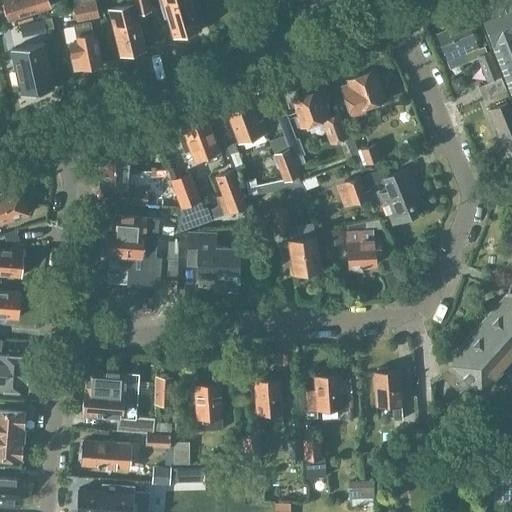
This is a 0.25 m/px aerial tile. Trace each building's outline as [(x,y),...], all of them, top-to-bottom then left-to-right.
[(4,0),(10,20),(50,7),(48,0),(4,0)] [(74,4),(77,22),(100,18),(95,0),(93,0),(82,3),(74,4)] [(142,13),(151,11),(148,0),(127,0),(129,5),(109,10),(120,55),(123,54),(126,56),(132,55),(134,52),(146,49),(142,33),(146,32),(142,13)] [(160,0),(173,38),(185,34),(189,36),(196,33),(196,30),(201,29),(192,0),(160,0)] [(511,0),(502,0),(506,7),(482,16),(489,31),(496,49),(506,75),(511,89),(511,0)] [(45,33),(42,21),(19,25),(22,38),(45,33)] [(77,42),(68,43),(74,71),(84,69),(88,71),(95,70),(97,66),(102,66),(95,35),(94,36),(93,32),(91,21),(73,25),(77,42)] [(479,50),(476,42),(468,22),(436,35),(447,63),(479,50)] [(22,95),(54,88),(43,42),(11,50),(22,95)] [(490,51),(476,57),(487,83),(500,77),(490,51)] [(349,79),(353,92),(343,97),(353,120),(366,115),(364,109),(387,100),(378,74),(375,73),(373,69),(349,79)] [(450,81),(454,89),(461,86),(458,78),(450,81)] [(501,78),(479,87),(484,100),(506,90),(501,78)] [(300,129),(321,121),(330,144),(336,141),(337,142),(344,139),(349,137),(340,111),(329,115),(325,105),(324,106),(322,102),(329,99),(326,88),(317,91),(317,90),(293,99),(299,115),(296,117),(300,129)] [(508,159),(511,157),(511,112),(508,103),(488,111),(508,159)] [(228,114),(238,143),(268,132),(263,119),(258,120),(253,104),(242,109),(239,107),(232,110),(231,113),(228,114)] [(305,154),(299,138),(296,139),(286,114),(277,117),(293,158),(305,154)] [(182,128),(195,162),(208,157),(210,162),(221,158),(207,117),(205,118),(201,116),(193,119),(191,123),(190,124),(190,125),(182,128)] [(336,141),(330,144),(324,146),(330,160),(349,152),(356,168),(364,164),(353,137),(345,140),(344,139),(337,142),(336,141)] [(225,146),(228,153),(237,149),(234,142),(225,146)] [(361,151),(367,165),(380,159),(375,145),(361,151)] [(101,187),(126,189),(128,189),(128,188),(130,154),(119,153),(119,149),(107,148),(107,152),(104,152),(101,187)] [(283,179),(256,185),(258,194),(302,187),(298,177),(299,176),(289,149),(274,155),(283,179)] [(368,187),(384,181),(383,178),(390,175),(387,167),(364,177),(368,187)] [(383,178),(384,181),(388,190),(379,193),(380,195),(378,195),(382,206),(385,205),(393,224),(417,214),(413,206),(421,202),(408,168),(390,175),(383,178)] [(222,196),(217,197),(221,205),(225,203),(229,214),(247,207),(233,170),(215,177),(222,196)] [(204,209),(201,201),(191,173),(177,178),(170,181),(176,197),(180,209),(179,233),(214,221),(207,207),(204,209)] [(335,185),(337,191),(344,208),(369,198),(361,176),(342,183),(335,185)] [(126,204),(179,209),(176,197),(149,195),(150,189),(128,188),(128,189),(126,189),(126,204)] [(0,225),(30,216),(24,198),(21,197),(20,192),(4,198),(3,196),(0,196),(0,225)] [(272,231),(287,229),(295,274),(320,270),(313,223),(289,227),(287,208),(269,210),(272,231)] [(108,231),(106,255),(141,258),(139,284),(157,285),(159,259),(156,258),(159,219),(111,215),(109,231),(108,231)] [(324,231),(327,246),(343,242),(339,228),(324,231)] [(348,229),(349,256),(350,272),(363,271),(362,267),(375,266),(374,254),(379,254),(378,238),(373,238),(373,228),(348,229)] [(6,240),(19,242),(16,231),(4,234),(6,240)] [(198,262),(197,280),(216,281),(216,286),(238,287),(240,249),(217,248),(218,234),(188,233),(186,261),(198,262)] [(166,241),(165,259),(167,260),(166,279),(177,280),(178,242),(166,241)] [(0,275),(22,276),(22,273),(24,271),(25,265),(23,263),(24,249),(0,247),(0,275)] [(384,273),(392,295),(403,291),(395,269),(384,273)] [(507,295),(448,360),(437,373),(440,376),(464,399),(472,406),(484,392),(511,361),(511,270),(511,283),(507,295)] [(176,289),(176,306),(184,306),(184,289),(176,289)] [(0,322),(1,323),(5,321),(6,319),(6,317),(18,318),(19,315),(21,312),(21,307),(19,305),(20,293),(0,290),(0,322)] [(0,354),(0,390),(27,392),(30,356),(19,355),(19,350),(9,349),(8,355),(0,354)] [(374,372),(376,407),(392,407),(394,421),(403,421),(402,406),(399,370),(388,371),(387,368),(377,369),(377,372),(374,372)] [(85,390),(84,392),(137,396),(137,395),(155,396),(156,385),(138,383),(139,374),(92,370),(87,374),(86,390),(85,390)] [(314,377),(315,389),(305,389),(306,410),(316,409),(352,407),(350,379),(340,379),(340,375),(328,375),(328,373),(318,373),(318,376),(314,377)] [(157,376),(156,385),(155,396),(154,405),(171,405),(173,377),(169,376),(169,375),(161,374),(161,376),(157,376)] [(254,381),(257,416),(273,415),(274,426),(283,426),(283,414),(280,379),(268,380),(268,377),(258,377),(258,380),(254,381)] [(194,385),(197,420),(191,421),(192,433),(214,431),(223,430),(222,418),(223,418),(220,383),(209,384),(208,381),(198,382),(198,385),(194,385)] [(83,414),(117,417),(117,421),(78,418),(77,428),(94,430),(124,432),(124,429),(146,431),(146,433),(155,433),(155,420),(140,418),(135,418),(137,396),(84,392),(83,414)] [(0,410),(0,434),(24,436),(26,412),(0,410)] [(155,422),(155,433),(171,434),(171,422),(155,422)] [(431,427),(421,428),(423,459),(433,458),(431,427)] [(423,459),(421,428),(405,429),(407,460),(423,459)] [(146,448),(166,448),(170,448),(170,447),(171,434),(155,433),(146,433),(146,448)] [(0,458),(22,460),(24,436),(0,434),(0,458)] [(240,436),(242,456),(267,455),(266,441),(260,441),(260,435),(240,436)] [(303,441),(304,460),(305,461),(306,461),(308,476),(326,475),(325,462),(324,453),(322,454),(321,439),(303,441)] [(119,442),(118,442),(82,440),(80,466),(118,468),(129,469),(130,456),(139,456),(139,445),(131,445),(131,444),(119,443),(119,442)] [(289,461),(304,460),(303,441),(287,442),(289,461)] [(174,465),(190,465),(190,443),(174,443),(174,447),(174,465)] [(166,448),(166,467),(171,467),(171,466),(190,465),(174,465),(174,447),(170,447),(170,448),(166,448)] [(511,459),(496,459),(496,475),(495,500),(511,500),(511,459)] [(401,470),(404,475),(410,475),(413,471),(410,466),(405,465),(401,470)] [(151,484),(169,485),(171,467),(166,467),(153,466),(151,484)] [(186,467),(173,468),(174,483),(186,482),(186,467)] [(0,502),(19,504),(20,479),(0,477),(0,502)] [(366,499),(365,482),(347,483),(349,500),(366,499)] [(373,482),(365,482),(366,499),(375,498),(373,482)] [(79,489),(76,511),(147,511),(149,493),(133,491),(133,486),(109,484),(109,492),(101,491),(79,489)] [(274,503),(274,511),(287,511),(287,503),(274,503)]
